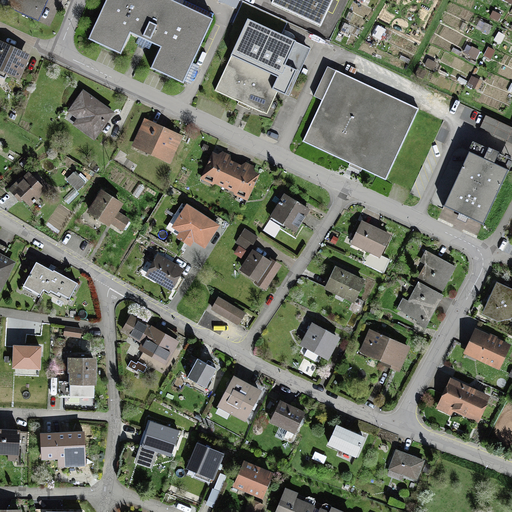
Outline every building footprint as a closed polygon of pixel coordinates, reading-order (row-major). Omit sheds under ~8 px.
[(0,0),(0,3),(38,21),(47,0),(0,0)] [(214,14),(183,0),(182,5),(171,0),(105,0),(88,39),(121,54),(130,33),(160,47),(150,68),(183,83),(213,19),(211,18),(214,14)] [(272,0),(271,3),(321,26),(333,0),(272,0)] [(489,17),(498,22),(502,15),(493,11),(489,17)] [(215,90),(262,113),(273,89),(285,95),(296,70),(284,65),(295,41),(248,19),(215,90)] [(475,29),(488,35),(492,27),(480,20),(475,29)] [(372,35),(382,40),(387,31),(378,26),(372,35)] [(505,36),(498,32),(491,45),(498,49),(505,36)] [(0,75),(4,78),(7,73),(18,78),(26,59),(13,53),(15,49),(0,42),(0,75)] [(475,61),(480,51),(472,47),(471,48),(467,46),(463,53),(453,48),(451,53),(470,62),(472,59),(475,61)] [(488,47),(483,56),(490,60),(495,51),(488,47)] [(426,58),(422,66),(445,77),(447,73),(440,70),(442,67),(437,64),(437,63),(426,58)] [(425,78),(427,73),(418,68),(415,73),(425,78)] [(385,180),(418,109),(336,70),(303,141),(385,180)] [(484,83),(472,77),(467,86),(479,92),(484,83)] [(111,113),(83,93),(71,111),(87,123),(83,129),(94,137),(111,113)] [(511,144),(511,127),(486,115),(480,128),(507,141),(506,141),(511,144)] [(174,135),(146,123),(138,141),(156,150),(155,153),(168,160),(175,145),(171,143),(174,135)] [(509,170),(468,151),(442,206),(484,225),(509,170)] [(235,165),(213,155),(204,176),(225,186),(235,165)] [(235,165),(225,186),(247,196),(257,175),(235,165)] [(79,175),(75,171),(67,179),(77,190),(84,183),(77,176),(79,175)] [(29,205),(45,189),(30,174),(21,182),(20,181),(10,190),(14,195),(17,193),(29,205)] [(102,193),(90,211),(108,223),(112,217),(115,218),(112,222),(123,229),(128,220),(115,212),(120,204),(102,193)] [(295,232),(308,210),(298,204),(299,203),(285,194),(280,202),(279,203),(279,204),(272,216),(284,223),(283,224),(295,232)] [(193,239),(204,246),(217,226),(187,206),(171,232),(190,244),(193,239)] [(383,273),(390,260),(379,255),(389,235),(362,223),(354,240),(368,247),(366,249),(370,251),(365,264),(383,273)] [(257,237),(244,229),(236,242),(249,250),(257,237)] [(8,248),(0,243),(0,284),(1,285),(7,273),(6,273),(11,263),(3,258),(8,248)] [(257,282),(264,287),(278,265),(271,261),(270,263),(253,252),(242,269),(259,280),(257,282)] [(431,255),(417,282),(419,284),(439,295),(454,267),(431,255)] [(181,270),(158,256),(149,272),(158,278),(157,280),(177,292),(185,279),(178,275),(181,270)] [(36,261),(23,285),(33,290),(34,289),(41,292),(54,270),(36,261)] [(346,294),(345,296),(353,300),(363,281),(354,277),(355,274),(346,270),(345,273),(336,268),(327,288),(337,292),(338,290),(346,294)] [(59,290),(70,296),(77,283),(54,270),(43,289),(49,292),(50,290),(57,294),(59,290)] [(439,295),(419,284),(404,311),(426,323),(441,296),(439,295)] [(498,286),(486,312),(497,317),(503,317),(509,316),(511,314),(511,289),(508,287),(507,290),(498,286)] [(244,313),(219,298),(212,309),(228,318),(238,324),(244,313)] [(165,361),(175,342),(131,317),(124,330),(145,342),(142,348),(165,361)] [(313,325),(303,344),(327,357),(337,338),(313,325)] [(81,329),(66,327),(64,335),(79,337),(81,329)] [(371,331),(367,341),(370,343),(366,352),(385,361),(384,363),(394,368),(397,360),(401,362),(407,347),(371,331)] [(477,331),(469,349),(478,353),(477,357),(498,366),(507,346),(489,337),(490,336),(477,331)] [(13,347),(12,359),(15,360),(15,371),(33,371),(34,361),(37,361),(38,355),(34,354),(34,348),(13,347)] [(216,368),(197,358),(187,377),(206,387),(216,368)] [(70,372),(72,372),(72,381),(59,381),(59,395),(93,395),(94,360),(70,360),(70,372)] [(127,366),(137,372),(140,365),(131,360),(127,366)] [(227,419),(231,411),(245,418),(260,392),(233,378),(216,412),(227,419)] [(450,380),(444,394),(446,395),(442,403),(476,419),(486,397),(450,380)] [(280,402),(271,421),(282,426),(283,424),(289,427),(288,429),(294,432),(304,413),(280,402)] [(178,432),(152,423),(149,432),(147,431),(139,455),(152,459),(155,450),(171,455),(178,432)] [(363,438),(336,426),(329,444),(339,448),(340,445),(357,452),(363,438)] [(0,429),(0,452),(8,453),(8,460),(18,460),(18,449),(21,449),(21,453),(28,454),(29,434),(19,433),(19,431),(0,429)] [(71,433),(42,434),(43,458),(65,457),(66,465),(85,464),(84,446),(71,446),(71,433)] [(187,468),(213,479),(223,454),(197,443),(187,468)] [(423,461),(396,451),(390,468),(416,478),(423,461)] [(261,495),(270,474),(245,463),(236,485),(261,495)] [(212,488),(207,500),(215,503),(226,477),(220,474),(214,489),(212,488)] [(277,511),(311,511),(315,502),(286,490),(277,511)] [(259,511),(263,504),(250,499),(244,511),(259,511)]
